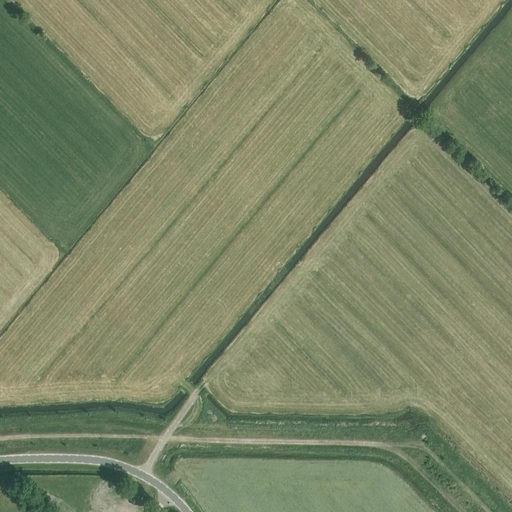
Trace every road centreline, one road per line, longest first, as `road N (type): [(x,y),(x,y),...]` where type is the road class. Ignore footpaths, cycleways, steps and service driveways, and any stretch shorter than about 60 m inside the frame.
road 1 (track): [(165,439),(383,447),(461,511)]
road 2 (unclassified): [(185,511),(127,468),(80,459),(0,461)]
